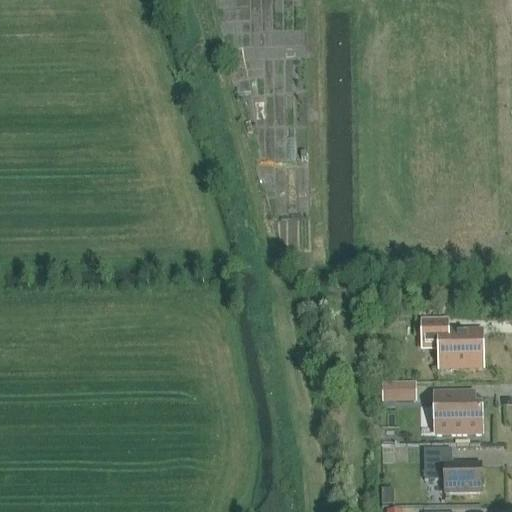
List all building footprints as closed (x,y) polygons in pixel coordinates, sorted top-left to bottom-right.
[(360,27),(360,51),(408,51),(408,27),(360,27)] [(458,62),(458,44),(432,44),(432,62),(426,62),(425,98),(476,98),(476,62),(458,62)] [(422,134),(422,169),(460,170),(460,159),(477,160),(477,137),(460,137),(460,134),(422,134)] [(391,192),(363,191),(363,207),(391,208),(391,192)] [(478,215),(458,215),(458,200),(420,200),(420,218),(431,218),(431,247),(478,247),(478,215)] [(479,369),(479,335),(445,336),(445,323),(424,323),(424,346),(441,345),(441,370),(479,369)] [(383,388),(383,404),(414,403),(413,387),(383,388)] [(473,419),(473,396),(435,397),(435,437),(480,437),(480,419),(473,419)] [(395,434),(383,434),(383,447),(395,447),(395,434)] [(423,452),(424,483),(444,483),(444,496),(481,495),(480,467),(451,468),(451,452),(423,452)]
